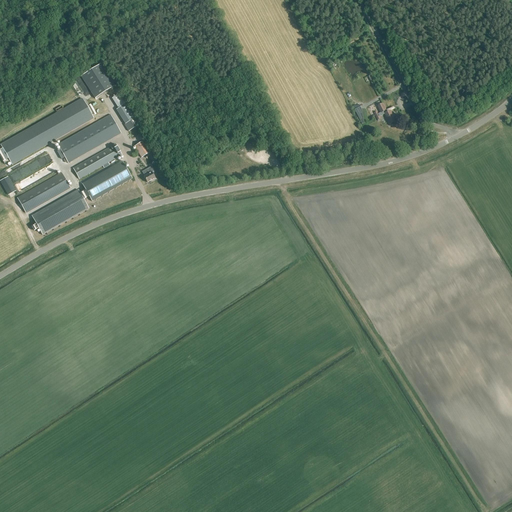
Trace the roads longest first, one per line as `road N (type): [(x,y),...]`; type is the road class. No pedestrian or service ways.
road 1 (unclassified): [(0,275),(82,229),(152,204),(432,148),(511,96)]
road 2 (track): [(276,181),(482,507)]
road 3 (track): [(454,136),(419,114),(357,0)]
